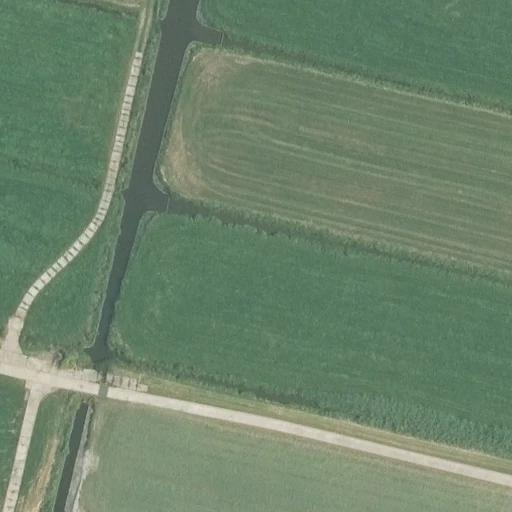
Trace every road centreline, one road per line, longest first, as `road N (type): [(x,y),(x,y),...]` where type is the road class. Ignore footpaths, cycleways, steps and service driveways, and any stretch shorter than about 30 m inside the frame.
road 1 (track): [(7,370),(39,284),(111,206),(140,52)]
road 2 (track): [(7,511),(38,376)]
